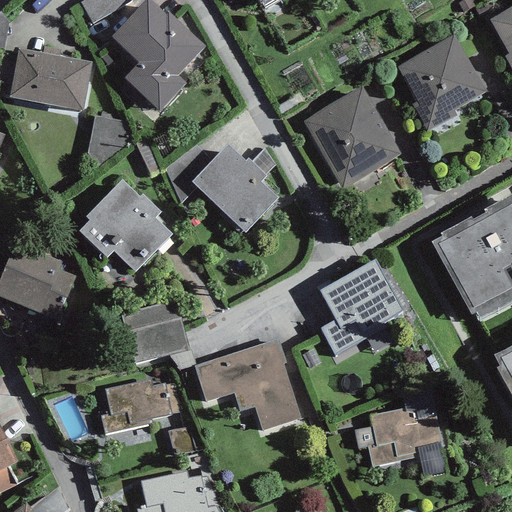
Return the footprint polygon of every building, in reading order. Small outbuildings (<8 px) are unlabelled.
[(256,0),(263,11),(282,0),(256,0)] [(148,2),(111,40),(138,65),(123,81),(159,115),(185,87),(176,79),(204,49),(167,15),(164,17),(148,2)] [(511,10),(490,24),(511,62),(511,10)] [(486,96),(454,39),(397,71),(429,128),(486,96)] [(92,66),(19,53),(9,102),(83,115),(92,66)] [(401,159),(362,91),(304,124),(343,192),(401,159)] [(97,122),(92,158),(125,163),(131,127),(97,122)] [(213,160),(195,146),(164,171),(181,206),(195,192),(245,239),(280,202),(263,186),(268,181),(265,178),(276,166),(264,150),(250,164),(248,162),(245,164),(227,146),(213,160)] [(138,199),(121,183),(86,221),(89,224),(78,236),(107,263),(113,256),(135,276),(172,237),(156,222),(162,216),(141,196),(138,199)] [(511,208),(437,250),(478,324),(511,305),(511,288),(505,275),(510,273),(511,276),(511,208)] [(62,265),(14,246),(0,282),(0,301),(58,323),(74,280),(58,274),(62,265)] [(404,312),(376,263),(320,295),(336,323),(321,332),(336,357),(385,329),(383,324),(404,312)] [(179,311),(128,322),(138,370),(190,359),(179,311)] [(278,341),(194,368),(206,405),(235,395),(241,413),(255,408),(263,433),(301,420),(283,366),(286,365),(278,341)] [(511,355),(499,362),(511,386),(511,355)] [(110,415),(100,418),(104,436),(153,424),(152,420),(170,416),(170,414),(180,412),(174,385),(166,386),(165,384),(154,387),(152,380),(104,391),(110,415)] [(433,404),(369,418),(379,467),(444,454),(433,404)] [(0,493),(17,485),(8,468),(18,463),(0,426),(0,493)] [(187,474),(142,484),(147,508),(137,510),(137,511),(201,511),(220,508),(207,477),(188,479),(187,474)] [(320,511),(303,501),(295,511),(320,511)]
